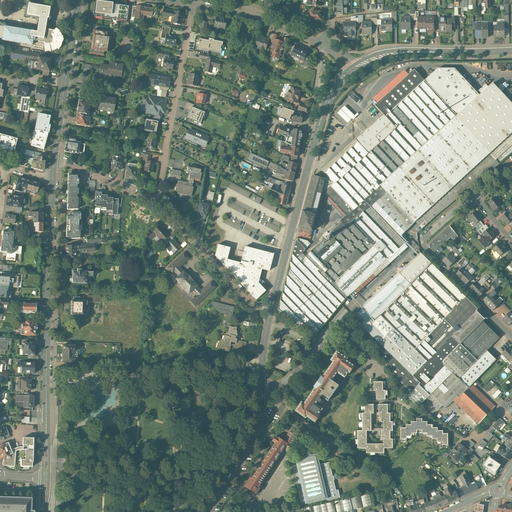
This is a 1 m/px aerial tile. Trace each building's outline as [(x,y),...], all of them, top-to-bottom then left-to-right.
[(113,3),(96,1),(96,2),(95,2),(93,15),(111,17),(113,4),(113,3)] [(52,6),(27,2),(25,16),(39,19),(37,28),(47,30),(48,20),(49,20),(52,6)] [(129,6),(113,4),(111,17),(127,19),(129,6)] [(133,6),(131,18),(140,19),(140,13),(150,14),(149,16),(152,16),(153,9),(144,8),(144,7),(136,6),(136,7),(133,6)] [(183,13),(177,12),(177,11),(174,11),(173,11),(172,16),(171,23),(181,25),(183,13)] [(321,12),(310,12),(311,21),(321,20),(321,12)] [(351,17),(351,22),(344,22),(344,31),(349,31),(349,36),(355,36),(355,31),(355,22),(358,22),(358,16),(351,17)] [(226,19),(216,17),(214,26),(225,28),(226,19)] [(410,17),(401,17),(401,29),(410,29),(410,21),(410,17)] [(426,32),(426,18),(418,18),(418,21),(418,29),(426,29),(426,32)] [(392,20),(382,20),(382,29),(386,29),(386,30),(392,30),(392,22),(392,20)] [(371,23),(363,23),(363,33),(367,33),(367,34),(372,34),(372,25),(372,23),(371,23)] [(504,23),(498,23),(498,26),(494,26),(494,37),(504,37),(504,28),(504,23)] [(37,28),(36,33),(34,32),(4,27),(2,39),(2,40),(31,45),(32,41),(44,43),(45,51),(48,51),(50,51),(54,51),(58,49),(60,47),(61,43),(62,41),(61,37),(61,34),(58,32),(55,29),(54,31),(47,30),(37,28)] [(107,32),(95,30),(94,33),(93,34),(91,50),(91,51),(91,54),(104,56),(104,51),(108,52),(111,37),(107,37),(107,32)] [(162,30),(160,39),(165,40),(166,35),(168,36),(169,32),(162,30)] [(280,42),(279,42),(278,40),(276,40),(278,35),(273,34),(272,40),(271,43),(274,44),(273,45),(272,46),(273,47),(271,53),(273,54),(272,57),(279,59),(279,57),(281,56),(280,54),(281,50),(284,50),(288,39),(284,38),(283,42),(281,41),(280,42)] [(168,36),(166,35),(165,40),(164,44),(175,46),(177,37),(168,36)] [(264,39),(258,37),(256,43),(255,43),(254,46),(255,47),(261,49),(259,53),(265,55),(266,50),(269,40),(264,39)] [(208,41),(199,39),(197,49),(208,51),(209,51),(220,53),(223,42),(213,41),(213,40),(208,39),(208,41)] [(309,50),(296,44),(292,53),(300,57),(299,59),(303,61),(305,58),(309,50)] [(25,52),(12,50),(11,57),(24,59),(24,58),(25,52)] [(170,54),(159,52),(158,58),(163,59),(162,60),(164,60),(167,61),(168,58),(169,58),(170,54)] [(51,60),(38,58),(37,65),(34,65),(33,69),(42,71),(48,72),(49,72),(51,60)] [(303,61),(301,66),(307,68),(311,61),(305,58),(303,61)] [(167,61),(164,60),(164,63),(163,63),(162,67),(172,69),(174,62),(167,61)] [(212,61),(207,60),(205,69),(204,69),(204,72),(211,74),(212,67),(218,68),(219,63),(214,62),(214,61),(212,61)] [(123,65),(109,63),(108,69),(103,68),(102,72),(102,71),(101,73),(110,75),(109,82),(115,83),(117,74),(121,75),(122,71),(123,65)] [(438,69),(424,81),(414,70),(374,106),(382,114),(390,123),(391,122),(397,128),(401,123),(411,134),(414,132),(426,145),(456,117),(480,96),(455,69),(438,69)] [(308,74),(298,71),(296,79),(299,80),(300,79),(305,81),(308,74)] [(480,73),(475,77),(479,81),(484,77),(480,73)] [(198,76),(188,74),(186,85),(197,87),(198,76)] [(169,79),(150,75),(150,77),(150,78),(151,79),(151,81),(152,82),(157,85),(158,86),(159,87),(159,88),(159,89),(159,90),(167,92),(169,79)] [(511,134),(511,103),(493,83),(480,96),(456,117),(490,154),(511,134)] [(28,88),(17,86),(16,96),(21,97),(26,98),(26,97),(27,91),(28,88)] [(504,86),(500,90),(504,95),(508,91),(504,86)] [(300,91),(291,88),(290,91),(289,91),(287,99),(286,99),(296,102),(298,99),(300,94),(299,94),(300,91)] [(46,91),(36,89),(36,92),(35,99),(35,98),(39,99),(45,100),(45,99),(46,91)] [(356,95),(352,91),(348,95),(352,100),(356,95)] [(249,93),(246,105),(251,106),(254,95),(249,93)] [(206,95),(198,94),(195,103),(202,104),(203,100),(205,100),(206,95)] [(360,100),(356,95),(352,100),(356,104),(360,100)] [(26,98),(21,97),(19,112),(22,112),(28,113),(30,98),(26,97),(26,98)] [(115,100),(100,97),(98,110),(113,112),(115,100)] [(161,100),(149,98),(148,100),(143,99),(142,102),(141,102),(140,106),(141,106),(141,109),(146,110),(146,113),(155,115),(154,118),(160,119),(161,119),(162,113),(164,113),(166,103),(161,102),(161,100)] [(87,100),(81,99),(81,101),(79,101),(77,114),(88,115),(88,112),(90,103),(87,102),(87,100)] [(356,113),(343,100),(339,104),(352,117),(356,113)] [(308,106),(300,103),(298,110),(306,113),(308,106)] [(353,120),(340,106),(336,110),(349,124),(353,120)] [(204,113),(191,107),(187,118),(200,123),(204,113)] [(294,112),(283,107),(280,116),(289,120),(292,114),(294,115),(294,113),(294,112)] [(303,114),(294,113),(294,115),(292,121),(302,123),(303,114)] [(51,117),(38,114),(35,130),(48,133),(49,133),(50,125),(48,125),(49,120),(50,120),(51,117)] [(88,115),(77,114),(76,118),(75,122),(80,123),(80,125),(86,126),(87,122),(88,115)] [(382,114),(355,140),(368,154),(380,143),(376,138),(391,125),(395,129),(397,128),(391,122),(390,123),(382,114)] [(380,186),(387,193),(379,200),(408,229),(441,199),(490,154),(456,117),(426,145),(380,186)] [(152,121),(147,120),(145,127),(147,127),(146,132),(157,134),(157,129),(156,129),(157,126),(158,126),(159,122),(152,121)] [(355,140),(322,171),(327,177),(334,184),(326,190),(325,191),(325,192),(325,193),(325,194),(345,215),(345,216),(346,216),(347,216),(348,216),(380,186),(426,145),(414,132),(411,134),(401,123),(397,128),(395,129),(387,136),(386,137),(380,143),(368,154),(355,140)] [(391,125),(376,138),(380,143),(386,137),(387,136),(395,129),(391,125)] [(186,129),(180,127),(176,134),(182,136),(184,133),(185,130),(186,129)] [(293,132),(282,127),(279,134),(286,137),(284,142),(282,141),(284,142),(292,147),(300,148),(301,138),(302,138),(303,134),(302,134),(302,131),(298,130),(298,132),(293,131),(293,132)] [(35,130),(30,145),(43,149),(48,134),(48,133),(35,130)] [(206,138),(189,131),(187,134),(186,138),(192,141),(192,142),(197,144),(197,143),(203,145),(206,138)] [(17,139),(0,134),(0,148),(13,152),(17,139)] [(155,139),(148,138),(146,147),(148,148),(148,149),(151,149),(151,148),(153,149),(155,139)] [(80,143),(75,142),(75,140),(69,139),(69,141),(66,140),(65,149),(64,149),(65,151),(66,152),(67,151),(78,153),(78,152),(83,153),(84,148),(84,144),(80,143)] [(292,147),(284,142),(282,141),(280,151),(290,153),(292,147)] [(511,144),(495,159),(499,164),(511,153),(511,144)] [(300,148),(292,147),(290,154),(292,155),(292,156),(297,156),(297,155),(299,155),(300,148)] [(269,162),(250,153),(246,161),(264,169),(266,168),(267,168),(267,166),(269,162)] [(490,154),(441,199),(445,203),(448,206),(499,164),(495,159),(490,154)] [(35,162),(32,161),(30,168),(42,171),(44,170),(45,161),(41,161),(42,157),(36,156),(35,162)] [(117,158),(112,157),(110,169),(119,171),(120,162),(121,158),(119,158),(117,158)] [(148,162),(146,162),(144,172),(152,173),(153,163),(148,162)] [(278,166),(269,162),(267,166),(273,170),(276,171),(278,166)] [(297,164),(289,162),(288,168),(285,167),(286,164),(281,163),(280,167),(287,171),(295,173),(297,164)] [(287,171),(280,167),(278,166),(276,171),(276,173),(286,176),(285,180),(293,182),(295,173),(287,171)] [(128,168),(127,167),(126,177),(134,178),(135,169),(133,168),(128,168)] [(201,170),(187,167),(186,173),(190,173),(188,182),(193,183),(194,179),(200,180),(199,180),(200,180),(201,175),(200,175),(201,170)] [(181,171),(172,170),(171,175),(170,175),(169,177),(180,179),(181,177),(180,177),(181,171)] [(77,176),(72,176),(72,174),(71,173),(69,173),(68,174),(68,187),(77,187),(77,185),(78,185),(78,180),(77,180),(77,176)] [(327,180),(313,176),(310,186),(323,189),(326,190),(334,184),(327,177),(327,180)] [(29,181),(18,178),(15,187),(21,189),(26,190),(29,181)] [(39,184),(29,181),(26,190),(37,193),(39,184)] [(188,183),(178,181),(177,186),(176,186),(174,193),(186,196),(186,194),(192,195),(193,189),(192,189),(193,183),(188,182),(188,183)] [(269,188),(265,185),(262,191),(265,192),(265,193),(269,195),(271,190),(269,189),(269,188)] [(291,188),(282,185),(281,191),(280,194),(289,196),(291,188)] [(323,189),(310,186),(299,228),(305,229),(304,231),(307,232),(307,230),(312,231),(323,189)] [(68,187),(67,187),(67,198),(76,198),(76,194),(78,194),(78,189),(77,189),(77,187),(68,187)] [(289,196),(280,194),(279,198),(278,203),(286,205),(289,196)] [(23,197),(10,196),(9,206),(16,207),(21,207),(23,197)] [(501,205),(495,197),(488,202),(492,207),(491,208),(494,211),(501,205)] [(76,198),(67,198),(67,210),(77,209),(77,202),(76,202),(76,198)] [(113,199),(112,199),(112,212),(117,212),(118,205),(121,205),(122,199),(118,198),(118,199),(113,199)] [(364,212),(346,228),(341,222),(326,237),(313,249),(301,261),(297,257),(304,251),(296,242),(278,310),(315,336),(348,297),(406,242),(401,236),(408,229),(379,200),(372,207),(364,212)] [(208,205),(200,203),(197,214),(205,217),(206,213),(207,209),(208,205)] [(445,203),(419,226),(416,229),(415,231),(417,233),(418,232),(419,232),(422,229),(436,216),(448,206),(445,203)] [(42,213),(28,212),(28,217),(32,217),(32,223),(42,223),(42,213)] [(475,212),(468,218),(471,222),(473,221),(475,224),(479,221),(481,220),(475,212)] [(507,212),(501,217),(501,218),(500,218),(503,221),(504,221),(507,225),(507,224),(511,221),(511,220),(511,213),(509,215),(507,212)] [(80,213),(72,214),(72,216),(69,216),(66,216),(66,221),(67,221),(66,227),(78,226),(78,222),(80,222),(80,213)] [(13,216),(5,215),(4,223),(14,224),(15,216),(16,216),(13,216)] [(479,221),(475,224),(473,226),(477,231),(484,226),(479,221)] [(32,223),(31,223),(30,232),(42,232),(42,223),(32,223)] [(484,226),(477,231),(480,234),(485,230),(486,231),(489,229),(485,225),(484,226)] [(78,226),(66,227),(66,232),(66,237),(69,237),(71,237),(71,239),(79,239),(80,231),(78,231),(78,226)] [(169,236),(159,226),(156,228),(155,227),(152,230),(153,231),(152,232),(156,236),(162,242),(169,236)] [(455,233),(450,227),(443,232),(450,239),(451,237),(455,233)] [(484,236),(479,241),(485,248),(491,243),(489,241),(495,236),(489,229),(486,231),(482,234),(484,236)] [(9,232),(3,231),(2,236),(1,242),(12,243),(14,232),(14,231),(13,231),(9,230),(9,231),(9,232)] [(152,232),(145,237),(149,241),(156,236),(152,232)] [(443,232),(437,238),(443,244),(443,245),(448,240),(450,239),(443,232)] [(307,241),(297,238),(296,242),(304,251),(310,244),(307,241)] [(437,238),(429,245),(429,248),(434,252),(437,250),(440,246),(443,244),(437,238)] [(175,242),(173,239),(166,246),(167,246),(165,247),(168,251),(170,249),(174,254),(180,248),(175,242)] [(12,243),(1,242),(1,247),(1,246),(0,251),(6,252),(6,254),(10,254),(11,253),(12,247),(12,243)] [(500,243),(492,250),(495,253),(496,251),(500,256),(507,250),(500,243)] [(228,247),(216,245),(214,255),(224,266),(225,259),(228,247)] [(75,246),(66,247),(66,259),(73,258),(79,258),(79,253),(88,252),(87,247),(87,246),(78,247),(78,248),(76,249),(75,246)] [(238,262),(225,259),(224,266),(255,300),(265,291),(253,278),(255,268),(269,271),(274,254),(243,246),(238,262)] [(455,248),(449,254),(451,257),(456,253),(458,255),(460,253),(455,248)] [(151,251),(145,257),(147,260),(154,254),(151,251)] [(183,253),(167,268),(172,273),(174,272),(178,276),(183,272),(179,267),(189,258),(183,253)] [(421,253),(361,308),(362,309),(374,322),(371,325),(389,344),(387,346),(390,349),(404,364),(406,362),(416,373),(423,367),(477,312),(477,311),(477,310),(477,309),(421,253)] [(451,257),(449,254),(442,260),(449,267),(455,260),(451,257)] [(461,266),(467,260),(465,257),(458,263),(461,266)] [(464,271),(461,269),(456,274),(461,279),(466,274),(464,271)] [(86,271),(82,271),(82,270),(76,270),(76,272),(72,272),(72,278),(71,278),(71,279),(70,279),(70,282),(71,282),(71,283),(72,283),(72,284),(76,284),(76,287),(82,287),(82,284),(86,284),(87,273),(86,273),(86,271)] [(178,276),(175,279),(188,294),(197,286),(193,281),(188,276),(183,271),(183,272),(178,276)] [(466,274),(461,279),(466,284),(471,279),(468,276),(466,274)] [(9,277),(0,276),(0,285),(8,286),(9,286),(10,277),(9,277)] [(18,277),(10,276),(10,277),(9,286),(17,287),(18,279),(18,277)] [(210,282),(201,291),(197,286),(189,294),(193,298),(190,301),(195,307),(215,287),(210,282)] [(475,282),(470,287),(474,292),(480,287),(478,285),(475,282)] [(480,287),(474,292),(479,297),(485,292),(482,289),(480,287)] [(87,301),(87,305),(90,305),(90,303),(101,303),(101,296),(87,295),(87,301)] [(488,295),(483,301),(488,306),(493,300),(491,298),(488,295)] [(493,300),(488,306),(493,311),(498,305),(495,302),(493,300)] [(73,301),(71,301),(71,315),(84,315),(88,315),(88,309),(90,309),(90,305),(87,305),(87,301),(80,301),(73,301)] [(234,307),(212,302),(218,309),(233,313),(234,307)] [(35,303),(21,303),(21,307),(18,307),(18,315),(30,316),(30,313),(35,313),(36,313),(36,303),(35,303)] [(404,364),(390,349),(387,346),(389,344),(371,325),(374,322),(362,309),(356,316),(355,315),(354,315),(353,315),(353,316),(353,317),(353,318),(358,325),(370,342),(387,367),(392,377),(397,388),(406,395),(410,390),(416,386),(420,385),(422,388),(433,377),(423,367),(416,373),(415,375),(404,364)] [(506,313),(502,309),(496,314),(502,320),(507,315),(506,313)] [(477,312),(423,367),(433,377),(444,365),(441,363),(445,359),(449,355),(452,351),(460,343),(482,321),(484,319),(477,312)] [(507,315),(502,320),(508,326),(511,322),(511,313),(510,312),(507,315)] [(482,321),(460,343),(477,360),(487,351),(499,338),(482,321)] [(32,322),(25,322),(25,324),(22,324),(22,329),(20,329),(20,335),(24,335),(26,335),(26,336),(31,336),(35,336),(35,330),(36,330),(36,329),(36,326),(36,325),(35,325),(35,324),(32,324),(32,322)] [(228,334),(226,333),(226,336),(224,336),(223,340),(220,339),(219,343),(221,344),(220,348),(225,349),(225,350),(229,351),(230,346),(229,346),(230,342),(235,343),(234,346),(245,348),(244,348),(246,342),(245,342),(245,343),(236,340),(236,339),(234,339),(235,337),(236,337),(236,334),(235,334),(236,331),(235,331),(235,328),(229,327),(228,334)] [(33,343),(22,342),(22,343),(22,346),(21,346),(21,350),(20,350),(19,355),(29,355),(29,356),(33,356),(33,355),(34,355),(35,345),(33,345),(33,343)] [(477,360),(460,343),(452,351),(469,368),(477,360)] [(72,346),(63,346),(63,350),(63,354),(74,354),(75,346),(72,346)] [(511,359),(511,350),(509,347),(502,354),(509,362),(511,359)] [(462,375),(458,379),(468,388),(472,385),(475,382),(496,360),(487,351),(477,360),(469,368),(466,371),(462,375)] [(333,362),(322,378),(322,377),(315,387),(315,388),(304,404),(302,402),(295,411),(306,418),(307,417),(315,423),(321,415),(319,414),(323,409),(316,404),(318,401),(320,403),(322,400),(319,399),(321,396),(328,401),(339,385),(332,381),(338,373),(345,378),(349,372),(350,373),(355,366),(347,360),(348,359),(337,352),(331,360),(333,362)] [(74,354),(63,354),(63,357),(62,357),(62,362),(74,363),(74,354)] [(466,371),(449,355),(445,359),(462,375),(466,371)] [(462,375),(445,359),(441,363),(444,365),(452,373),(458,379),(462,375)] [(22,362),(17,362),(17,363),(17,367),(22,367),(21,373),(34,374),(34,363),(22,362)] [(422,388),(430,395),(431,394),(452,373),(444,365),(433,377),(422,388)] [(452,373),(431,394),(446,409),(457,396),(459,398),(468,388),(458,379),(452,373)] [(383,382),(374,382),(374,391),(376,391),(376,400),(385,400),(385,391),(383,391),(383,382)] [(489,382),(483,388),(487,392),(493,385),(489,382)] [(420,385),(416,386),(410,390),(406,395),(418,407),(430,395),(422,388),(420,385)] [(495,407),(472,385),(468,388),(491,410),(495,407)] [(493,395),(499,388),(495,385),(488,391),(493,395)] [(491,410),(468,388),(459,398),(482,420),(491,410)] [(502,394),(498,390),(492,397),(495,401),(502,394)] [(24,396),(17,396),(16,401),(24,401),(23,407),(33,408),(33,397),(32,397),(24,396)] [(482,420),(459,398),(455,402),(478,424),(482,420)] [(506,399),(500,405),(503,408),(509,402),(506,399)] [(509,402),(503,408),(506,411),(511,406),(511,404),(511,399),(509,402)] [(383,444),(366,444),(366,431),(371,431),(371,414),(373,414),(373,405),(364,405),(364,413),(362,413),(362,431),(358,431),(358,448),(366,448),(366,453),(384,453),(384,448),(392,448),(392,439),(390,439),(390,431),(392,431),(392,422),(390,422),(390,413),(387,413),(387,405),(378,405),(378,414),(381,414),(381,422),(383,422),(383,430),(381,431),(381,440),(383,440),(383,444)] [(500,418),(493,427),(495,429),(497,427),(499,429),(505,423),(500,418)] [(416,422),(411,422),(411,425),(405,425),(405,428),(401,428),(400,428),(400,442),(406,442),(406,439),(411,439),(411,433),(417,434),(417,433),(421,433),(422,433),(426,433),(427,436),(432,436),(432,442),(437,442),(437,445),(442,444),(442,445),(448,445),(448,434),(442,433),(442,431),(437,431),(437,428),(433,428),(433,425),(427,425),(427,422),(422,422),(422,419),(416,419),(416,422)] [(4,428),(2,425),(0,426),(0,438),(2,438),(2,437),(3,437),(4,439),(10,436),(6,427),(4,428)] [(276,443),(252,478),(251,477),(245,486),(256,494),(260,488),(259,487),(284,449),(288,452),(293,444),(297,437),(289,432),(283,441),(279,438),(278,438),(276,437),(273,441),(276,443)] [(26,459),(21,459),(21,466),(30,466),(30,462),(32,462),(33,439),(26,438),(23,438),(23,439),(23,447),(22,449),(27,449),(26,459)] [(487,444),(482,440),(478,446),(483,448),(487,444)] [(4,444),(0,445),(0,455),(1,455),(2,456),(4,459),(9,456),(9,455),(12,454),(12,452),(11,450),(8,443),(5,444),(4,444)] [(464,448),(459,443),(454,449),(462,456),(467,450),(464,448)] [(468,447),(467,445),(464,448),(467,450),(471,453),(473,450),(471,448),(468,447)] [(511,454),(511,450),(507,447),(506,449),(500,445),(496,452),(501,456),(509,460),(511,454)] [(462,456),(454,449),(449,455),(457,461),(462,456)] [(9,456),(4,459),(3,461),(3,462),(3,465),(4,465),(13,466),(14,466),(14,465),(14,459),(15,459),(16,451),(12,452),(12,454),(9,455),(9,456)] [(479,460),(473,453),(469,458),(475,464),(479,460)] [(317,454),(296,459),(298,467),(305,500),(306,503),(327,498),(327,500),(340,497),(338,490),(336,490),(329,462),(319,465),(317,454)] [(489,456),(482,466),(485,468),(484,470),(488,473),(494,477),(498,471),(502,465),(497,461),(495,459),(494,459),(489,456)] [(298,467),(294,468),(301,501),(305,500),(298,467)] [(429,477),(422,470),(418,472),(427,479),(429,477)] [(466,475),(460,478),(463,485),(469,482),(466,475)] [(455,483),(452,480),(449,483),(456,490),(458,488),(457,487),(455,483)] [(464,487),(462,488),(465,496),(479,490),(477,485),(476,484),(471,486),(470,484),(464,487)] [(450,488),(448,489),(446,486),(443,487),(447,495),(452,493),(450,488)] [(447,495),(445,497),(448,503),(459,498),(456,492),(452,493),(447,495)] [(369,494),(361,496),(364,508),(372,506),(369,494)] [(360,496),(351,498),(354,510),(363,508),(360,496)] [(441,498),(438,499),(441,506),(448,503),(445,497),(445,496),(441,498)] [(34,511),(31,511),(31,498),(0,497),(0,511),(34,511)] [(350,498),(334,502),(336,511),(344,511),(352,510),(350,498)] [(434,501),(432,502),(434,510),(441,506),(438,499),(434,501)] [(428,503),(425,504),(427,511),(434,510),(432,502),(428,503)]
